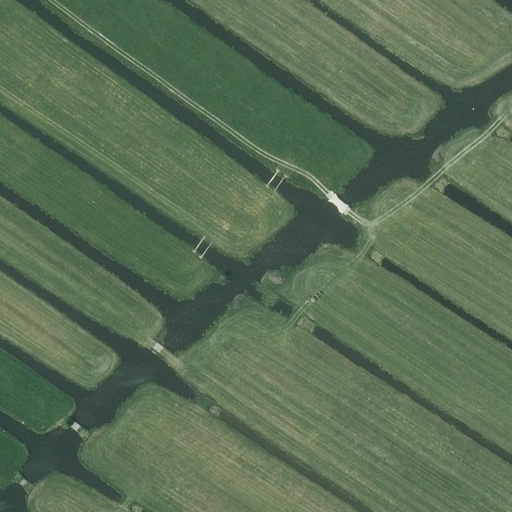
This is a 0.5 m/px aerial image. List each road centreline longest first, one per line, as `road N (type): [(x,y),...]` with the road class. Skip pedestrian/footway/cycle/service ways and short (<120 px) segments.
road 1 (track): [(511,110),(367,226),(368,244),(357,259),(196,411),(119,511)]
road 2 (track): [(331,197),(51,0)]
